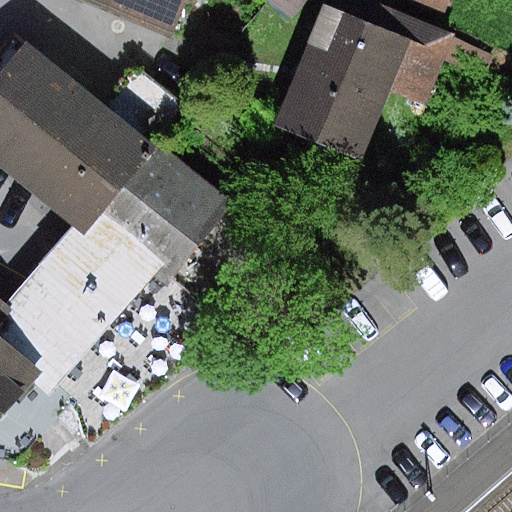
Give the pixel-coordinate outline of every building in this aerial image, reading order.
[(90,0),(166,33),(180,0),(90,0)] [(423,44),(325,8),(282,123),(365,154),(388,94),(427,109),(454,37),(429,28),(423,44)] [(0,157),(82,224),(90,216),(93,217),(148,150),(25,50),(22,54),(26,57),(8,78),(1,78),(0,78),(0,157)] [(182,105),(135,68),(113,94),(160,132),(182,105)] [(224,212),(148,150),(93,217),(157,269),(168,278),(224,212)] [(260,251),(224,212),(168,278),(157,269),(50,392),(73,413),(83,440),(89,446),(216,339),(187,314),(260,251)] [(50,392),(157,269),(93,217),(90,216),(82,224),(8,309),(0,318),(0,346),(32,376),(50,392)] [(0,346),(0,318),(8,309),(0,302),(0,412),(32,376),(0,346)]
